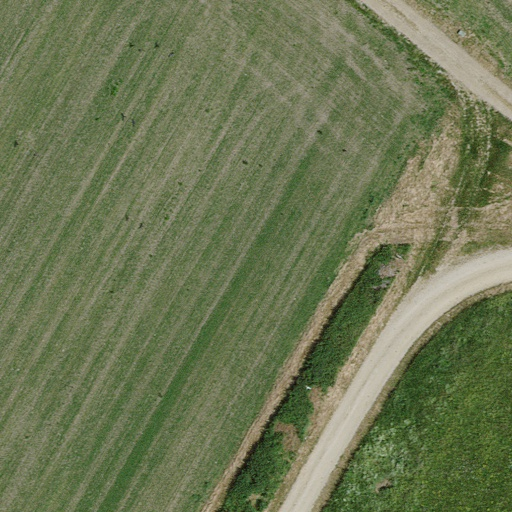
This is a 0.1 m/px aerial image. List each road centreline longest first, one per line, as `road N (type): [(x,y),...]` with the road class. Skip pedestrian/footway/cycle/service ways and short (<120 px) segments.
road 1 (track): [(297,511),(381,363),(417,318),(465,280),(511,262)]
road 2 (track): [(417,318),(480,155),(474,63)]
road 3 (track): [(511,94),(390,0)]
